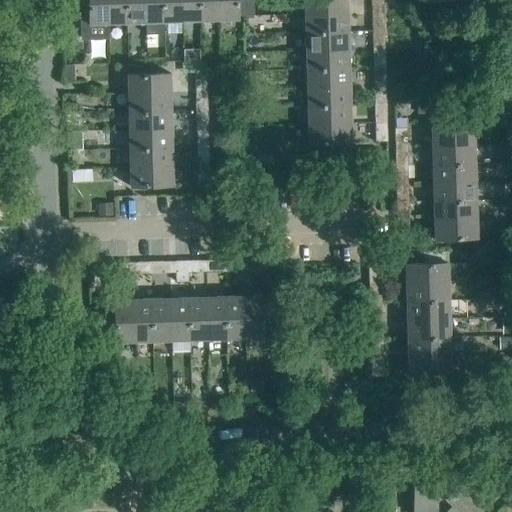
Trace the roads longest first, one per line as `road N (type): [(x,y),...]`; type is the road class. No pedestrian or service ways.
road 1 (unclassified): [(148,459),(239,442),(453,432),(511,411)]
road 2 (residential): [(45,233),(384,224)]
road 3 (unclassified): [(148,459),(124,455),(106,435),(57,331),(45,233)]
road 4 (unclassified): [(45,216),(38,0)]
